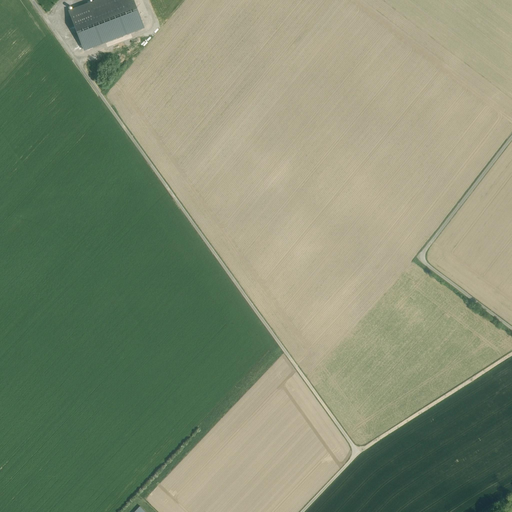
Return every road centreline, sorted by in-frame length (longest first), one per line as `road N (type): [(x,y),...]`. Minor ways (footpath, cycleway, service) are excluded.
road 1 (residential): [(32,0),(358,452),(302,511)]
road 2 (residential): [(511,137),(422,257),(511,327)]
road 3 (track): [(511,353),(358,452)]
